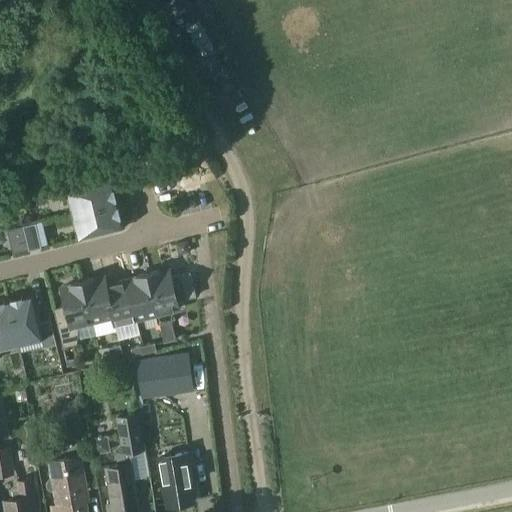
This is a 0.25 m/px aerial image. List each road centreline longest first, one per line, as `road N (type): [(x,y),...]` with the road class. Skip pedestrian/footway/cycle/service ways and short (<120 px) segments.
road 1 (track): [(264,511),(240,324),(244,213),(135,0)]
road 2 (residential): [(0,273),(149,237)]
